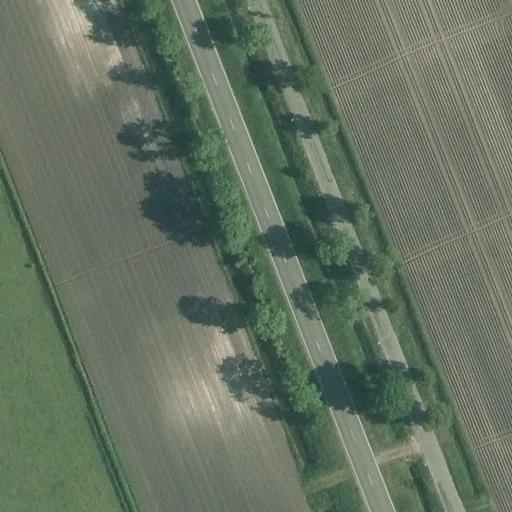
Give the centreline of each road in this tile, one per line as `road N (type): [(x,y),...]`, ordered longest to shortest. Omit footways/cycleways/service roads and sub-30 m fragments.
road 1 (unclassified): [(455,511),(256,0)]
road 2 (tertiary): [(381,511),(182,0)]
